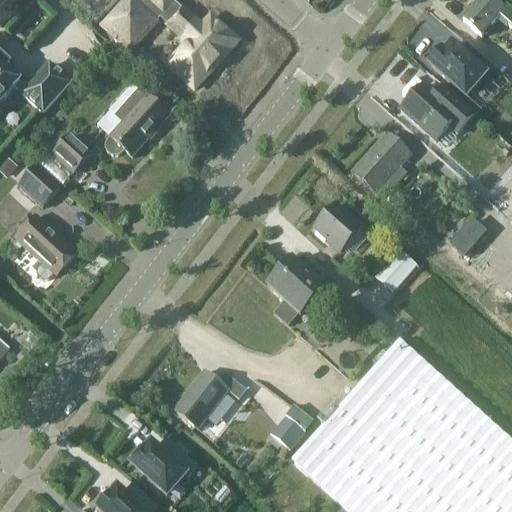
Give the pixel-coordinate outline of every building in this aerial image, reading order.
[(187,46),(167,68),(193,91),(237,44),(210,20),(202,30),(174,5),(178,0),(128,0),(102,29),(130,54),(160,21),(187,46)] [(511,30),(511,29),(511,15),(507,11),(504,14),(487,0),(484,0),(463,24),(481,40),(499,20),(511,30)] [(423,37),(441,36),(440,21),(423,21),(423,37)] [(452,46),(433,68),(459,90),(477,68),(452,46)] [(0,106),(15,90),(43,116),(70,86),(49,67),(27,92),(5,72),(10,67),(0,58),(0,106)] [(457,137),(475,117),(442,88),(441,90),(442,90),(434,99),(422,88),(400,112),(436,145),(449,130),(457,137)] [(107,141),(109,141),(106,144),(104,149),(104,154),(107,158),(111,160),(116,160),(120,157),(123,154),(130,161),(167,120),(144,100),(107,141)] [(374,197),(383,187),(391,194),(407,176),(399,169),(409,158),(386,138),(351,177),(374,197)] [(90,158),(69,139),(50,160),(71,178),(90,158)] [(37,148),(45,155),(53,147),(45,140),(37,148)] [(0,171),(7,178),(14,170),(5,162),(0,168),(0,171)] [(59,191),(35,170),(17,191),(41,212),(59,191)] [(314,232),(341,256),(343,254),(348,258),(364,240),(359,235),(362,232),(335,208),(314,232)] [(451,244),(467,257),(489,232),(473,218),(451,244)] [(54,280),(75,257),(34,220),(14,243),(54,280)] [(417,269),(402,255),(391,267),(406,281),(417,269)] [(327,301),(337,290),(325,279),(318,287),(291,263),(266,291),(298,319),(321,295),(327,301)] [(511,511),(511,444),(399,342),(335,413),(330,409),(317,423),(322,428),(291,462),(346,511),(511,511)] [(237,404),(245,394),(223,377),(216,386),(203,376),(173,415),(197,434),(226,395),(237,404)] [(300,441),(306,434),(286,419),(282,424),(300,441)] [(300,441),(282,424),(271,439),(290,454),(300,441)] [(131,465),(166,497),(184,478),(187,481),(196,471),(166,443),(157,453),(151,447),(144,454),(142,453),(131,465)] [(232,472),(238,464),(227,454),(221,462),(232,472)] [(99,511),(154,511),(157,510),(132,488),(123,497),(117,491),(110,499),(108,497),(97,510),(99,511)]
